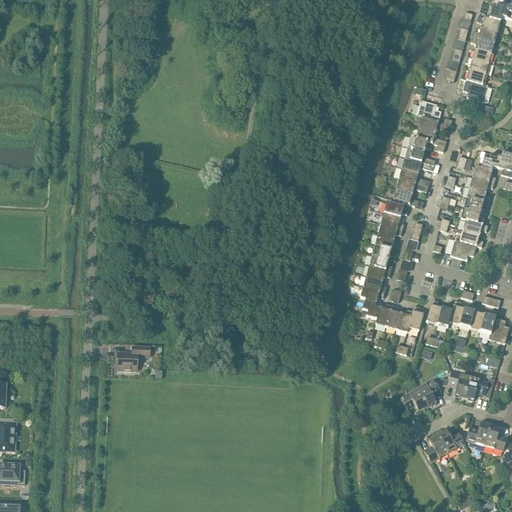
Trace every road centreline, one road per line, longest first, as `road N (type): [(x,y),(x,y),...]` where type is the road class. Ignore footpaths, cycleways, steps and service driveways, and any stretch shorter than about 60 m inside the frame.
road 1 (unclassified): [(104,0),(79,511)]
road 2 (residential): [(421,267),(455,131),(437,85),(462,0)]
road 3 (residential): [(508,422),(460,409),(411,436),(398,427)]
